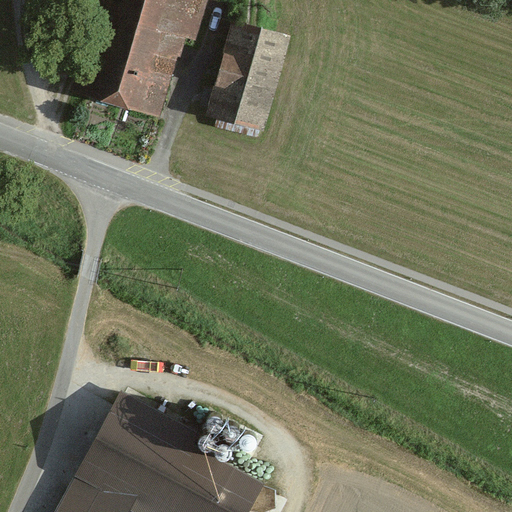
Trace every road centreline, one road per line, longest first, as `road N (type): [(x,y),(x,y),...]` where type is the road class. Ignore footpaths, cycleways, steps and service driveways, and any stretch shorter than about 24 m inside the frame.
road 1 (tertiary): [(511,336),(107,180)]
road 2 (unclassified): [(16,511),(70,357),(107,180)]
